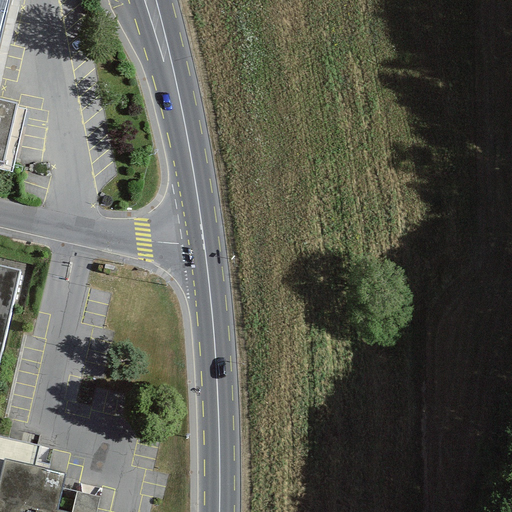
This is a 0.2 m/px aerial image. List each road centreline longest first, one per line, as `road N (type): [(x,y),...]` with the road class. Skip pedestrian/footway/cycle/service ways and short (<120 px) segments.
road 1 (secondary): [(208,250),(221,511)]
road 2 (secondary): [(150,0),(191,147),(208,250)]
road 3 (unclassified): [(208,250),(0,213)]
